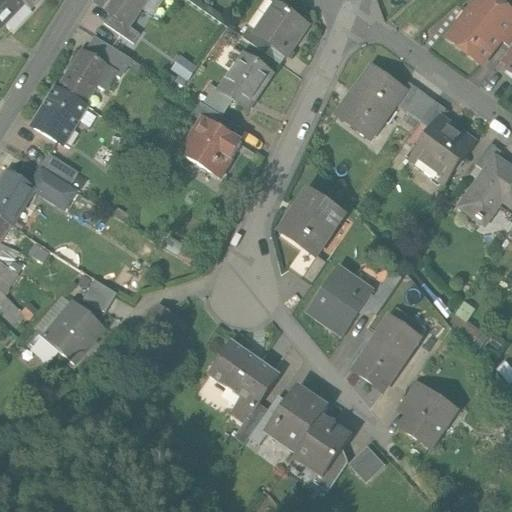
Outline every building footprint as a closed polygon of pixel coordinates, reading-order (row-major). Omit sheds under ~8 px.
[(0,0),(0,28),(23,5),(18,0),(0,0)] [(38,0),(18,0),(23,5),(29,10),(38,0)] [(112,0),(104,12),(108,15),(128,29),(140,12),(151,20),(164,0),(112,0)] [(474,0),(474,1),(474,5),(447,39),(481,67),(500,42),(511,27),(511,20),(486,0),(474,0)] [(306,27),(277,6),(258,33),(257,34),(273,45),(287,55),(306,27)] [(128,29),(108,15),(102,25),(131,45),(138,36),(128,29)] [(273,45),(257,34),(258,33),(249,27),(241,38),(266,55),(273,45)] [(511,27),(500,42),(510,49),(511,46),(511,27)] [(141,67),(94,38),(84,55),(97,63),(96,65),(114,77),(120,80),(127,69),(136,74),(141,67)] [(84,55),(81,53),(70,69),(69,69),(56,91),(84,108),(95,88),(104,93),(114,77),(96,65),(97,63),(84,55)] [(243,55),(217,91),(232,100),(248,112),(273,75),(243,55)] [(197,68),(180,57),(171,71),(178,76),(174,82),(183,88),(197,68)] [(403,93),(371,68),(336,115),(370,140),(395,106),(405,94),(403,93)] [(433,104),(408,86),(403,93),(405,94),(395,106),(418,124),(433,104)] [(201,105),(221,118),(232,100),(217,91),(213,88),(201,105)] [(84,108),(56,91),(52,89),(28,129),(62,149),(86,109),(84,108)] [(162,101),(157,108),(168,115),(172,107),(162,101)] [(433,104),(418,124),(429,132),(439,119),(440,120),(445,113),(433,104)] [(221,118),(201,105),(195,115),(201,119),(201,118),(216,127),(221,118)] [(216,127),(201,118),(201,119),(180,153),(219,178),(241,143),(216,127)] [(429,132),(408,160),(444,186),(475,146),(440,120),(439,119),(429,132)] [(490,145),(475,165),(485,172),(495,158),(497,159),(501,153),(490,145)] [(76,174),(48,156),(40,169),(69,187),(76,174)] [(511,170),(497,159),(495,158),(485,172),(459,207),(482,224),(485,221),(481,218),(496,197),(511,208),(511,170)] [(127,168),(113,159),(106,169),(120,178),(127,168)] [(69,187),(40,169),(29,187),(35,190),(33,194),(64,212),(77,192),(69,187)] [(29,187),(5,172),(0,180),(0,221),(9,228),(11,228),(33,194),(35,190),(29,187)] [(308,190),(279,231),(302,248),(314,257),(315,255),(343,215),(308,190)] [(129,215),(114,207),(110,214),(125,222),(129,215)] [(0,242),(9,228),(0,221),(0,242)] [(183,243),(169,236),(162,248),(176,256),(183,243)] [(35,243),(26,237),(21,245),(30,251),(35,243)] [(302,248),(288,268),(310,284),(325,262),(315,255),(314,257),(302,248)] [(18,277),(0,263),(0,291),(4,295),(18,277)] [(338,265),(305,312),(341,337),(374,291),(338,265)] [(392,272),(373,299),(383,306),(402,279),(392,272)] [(115,292),(93,280),(82,299),(104,311),(115,292)] [(20,311),(0,293),(0,309),(5,313),(2,316),(16,328),(25,317),(29,319),(37,310),(29,303),(20,311)] [(103,328),(72,302),(42,336),(74,363),(103,328)] [(178,316),(158,303),(142,328),(162,341),(178,316)] [(425,329),(396,309),(384,325),(414,345),(425,329)] [(414,345),(384,325),(352,371),(382,391),(414,345)] [(279,374),(231,341),(207,374),(238,396),(228,412),(243,422),(259,403),(279,374)] [(415,384),(401,404),(412,411),(426,391),(415,384)] [(326,408),(296,388),(276,417),(266,431),(295,452),(320,416),(326,408)] [(412,411),(400,428),(429,449),(448,422),(442,418),(449,407),(426,391),(412,411)] [(259,403),(243,422),(232,436),(242,443),(248,436),(266,409),(259,403)] [(266,409),(248,436),(258,443),(266,431),(276,417),(266,409)] [(295,452),(291,457),(321,478),(341,450),(350,436),(320,416),(295,452)] [(367,446),(346,464),(364,484),(384,466),(367,446)] [(321,478),(317,484),(327,490),(346,463),(341,450),(321,478)] [(472,511),(465,503),(452,511),(472,511)]
